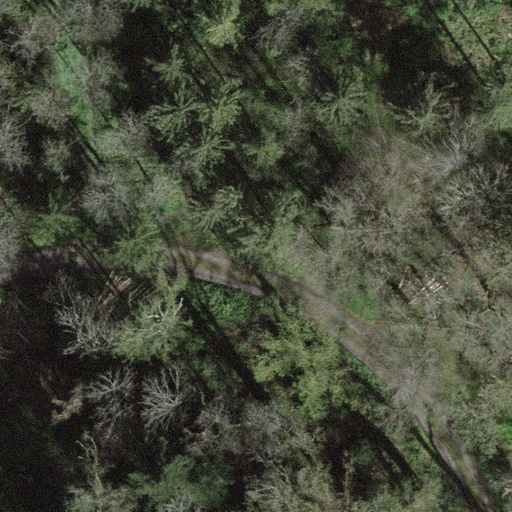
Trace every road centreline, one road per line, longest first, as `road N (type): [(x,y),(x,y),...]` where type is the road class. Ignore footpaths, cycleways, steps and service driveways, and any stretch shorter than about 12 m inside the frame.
road 1 (track): [(493,511),(466,444),(347,325),(129,260),(0,286)]
road 2 (track): [(129,260),(511,122)]
